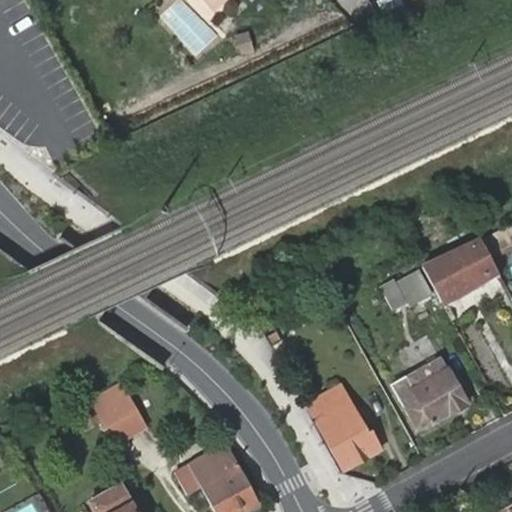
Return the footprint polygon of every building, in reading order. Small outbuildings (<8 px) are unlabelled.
[(221,0),(203,0),(213,10),(222,1),(221,0)] [(378,0),(381,10),(404,6),(402,0),(378,0)] [(480,241),(488,255),(511,242),(511,228),(510,225),(480,241)] [(469,282),(494,269),(488,255),(480,241),(478,238),(421,266),(440,300),(470,284),(469,282)] [(443,306),(498,276),(494,269),(469,282),(470,284),(440,300),(443,306)] [(393,311),(415,299),(402,275),(379,287),(393,311)] [(334,313),(262,333),(269,347),(341,327),(334,313)] [(392,382),(417,428),(449,410),(449,413),(467,402),(442,355),(392,382)] [(99,404),(116,437),(147,421),(130,388),(99,404)] [(315,419),(342,469),(381,447),(371,430),(367,432),(350,399),(315,419)] [(173,470),(185,493),(197,487),(211,511),(241,511),(256,504),(224,443),(173,470)] [(0,456),(0,481),(10,476),(0,456)] [(135,511),(120,483),(91,500),(97,511),(135,511)]
